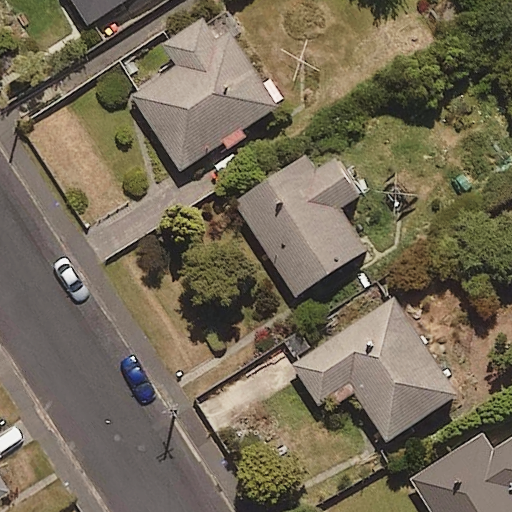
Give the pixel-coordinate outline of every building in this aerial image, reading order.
[(125,0),(73,0),(89,24),(125,0)] [(279,104),(216,10),(165,44),(178,63),(133,94),(183,169),(279,104)] [(360,193),(327,141),(235,200),(295,294),(366,249),(339,207),(360,193)] [(470,386),(407,290),(295,364),(325,410),(354,390),(388,440),(470,386)] [(511,511),(511,432),(499,441),(492,430),(413,478),(433,511),(511,511)] [(0,499),(9,494),(0,480),(0,499)]
